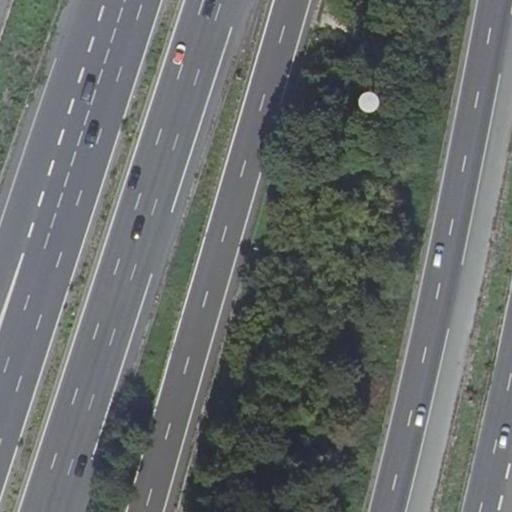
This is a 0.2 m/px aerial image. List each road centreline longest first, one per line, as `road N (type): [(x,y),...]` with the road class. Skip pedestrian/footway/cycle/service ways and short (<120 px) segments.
road 1 (motorway): [(46,511),(210,0)]
road 2 (motorway): [(146,511),(291,0)]
road 3 (motorway): [(388,511),(496,0)]
road 4 (motorway): [(130,12),(0,416)]
road 5 (motorway): [(130,12),(0,293)]
road 6 (motorway): [(481,511),(511,377)]
